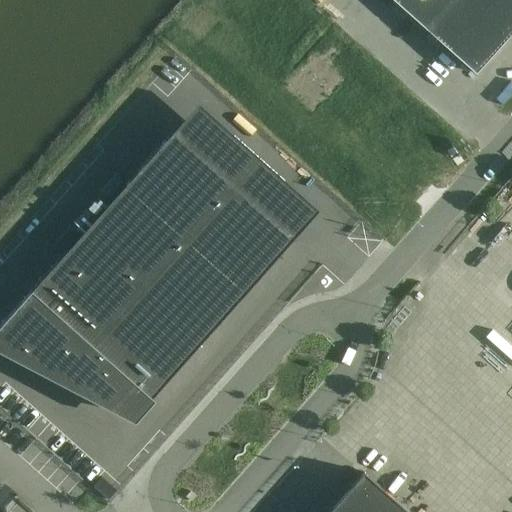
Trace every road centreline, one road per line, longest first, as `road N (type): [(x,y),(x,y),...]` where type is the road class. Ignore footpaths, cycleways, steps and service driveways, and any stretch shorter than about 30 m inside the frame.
road 1 (unclassified): [(359,311),(292,330),(163,476),(165,511)]
road 2 (unclassified): [(359,311),(511,138)]
road 3 (unclassified): [(225,511),(339,380),(352,348)]
